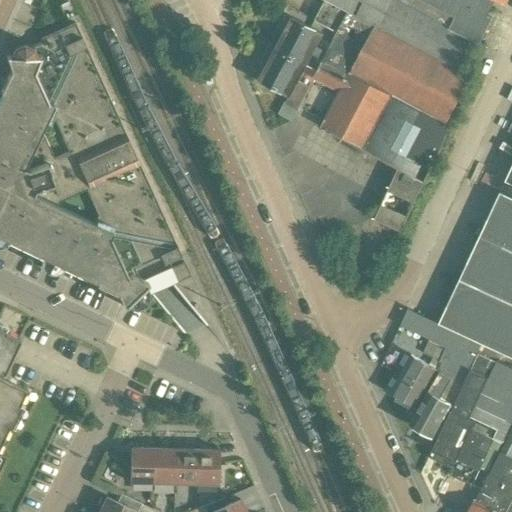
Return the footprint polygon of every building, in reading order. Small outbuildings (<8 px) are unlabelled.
[(315,20),(337,32),(348,12),(326,0),(315,20)] [(325,0),(326,0),(348,12),(460,72),(492,8),(489,6),(491,0),(325,0)] [(471,78),(460,72),(348,12),(337,32),(317,71),(313,78),(314,79),(339,92),(321,126),(398,168),(375,219),(401,232),(425,179),(426,180),(431,168),(431,167),(449,126),(446,124),(453,110),(454,111),(463,93),(463,92),(471,78)] [(285,33),(277,48),(277,49),(308,66),(314,55),(319,58),(323,50),(318,47),(325,34),(293,18),(285,33)] [(134,268),(181,257),(75,23),(41,38),(39,43),(33,45),(32,45),(8,55),(5,55),(10,69),(0,89),(0,237),(117,293),(123,306),(125,304),(126,305),(126,304),(127,304),(127,302),(130,300),(143,306),(146,304),(150,294),(146,284),(148,282),(139,278),(134,268)] [(317,71),(308,66),(277,49),(277,48),(271,45),(262,62),(268,65),(260,80),(289,96),(285,103),(286,103),(280,113),(292,120),(298,109),(314,79),(313,78),(317,71)] [(439,323),(467,336),(487,346),(508,355),(511,357),(511,197),(500,192),(439,323)] [(171,268),(177,282),(190,276),(184,262),(171,268)] [(0,511),(0,445),(8,428),(19,405),(26,390),(0,378),(0,372),(2,373),(19,338),(0,329),(0,511)] [(447,346),(446,348),(440,361),(444,363),(439,370),(441,371),(420,408),(419,408),(410,423),(434,436),(453,402),(457,405),(487,346),(467,336),(462,345),(447,346)] [(424,353),(440,361),(446,348),(430,340),(424,353)] [(487,346),(457,405),(430,457),(461,472),(458,478),(473,485),(494,438),(502,442),(511,421),(511,365),(505,362),(508,355),(487,346)] [(390,392),(419,408),(420,408),(441,371),(439,370),(429,365),(411,355),(390,392)] [(511,430),(501,452),(511,457),(511,430)] [(130,482),(152,483),(153,448),(131,447),(130,482)] [(480,469),(488,473),(498,451),(490,447),(480,469)] [(175,449),(153,448),(152,483),(174,483),(175,449)] [(174,483),(196,484),(196,449),(175,449),(174,483)] [(219,450),(196,449),(196,484),(218,485),(219,450)] [(505,511),(511,500),(511,457),(501,452),(469,511),(505,511)] [(98,511),(138,511),(142,504),(121,494),(117,502),(106,496),(98,511)] [(224,498),(205,506),(208,511),(245,511),(240,499),(227,505),(224,498)]
